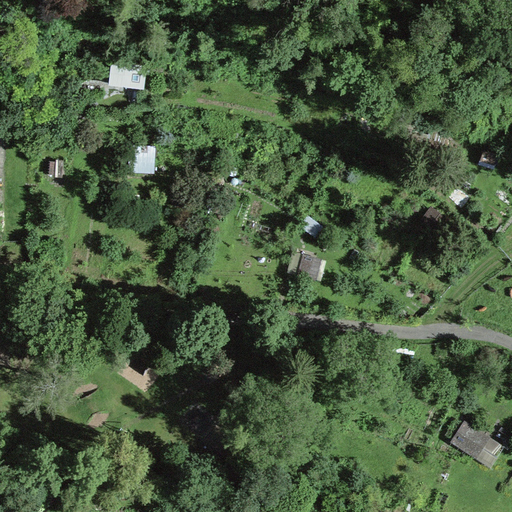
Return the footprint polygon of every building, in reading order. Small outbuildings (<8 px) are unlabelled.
[(109,85),(145,89),(147,67),(111,64),(109,85)] [(443,138),(430,134),(424,152),(438,156),(443,138)] [(433,215),(427,226),(442,234),(448,224),(433,215)] [(302,225),(315,235),(321,226),(308,217),(302,225)] [(321,258),(303,254),(298,275),(316,280),(321,258)] [(290,424),(292,412),(277,410),(275,422),(290,424)] [(511,474),(511,462),(502,455),(492,467),(508,480),(511,474)]
